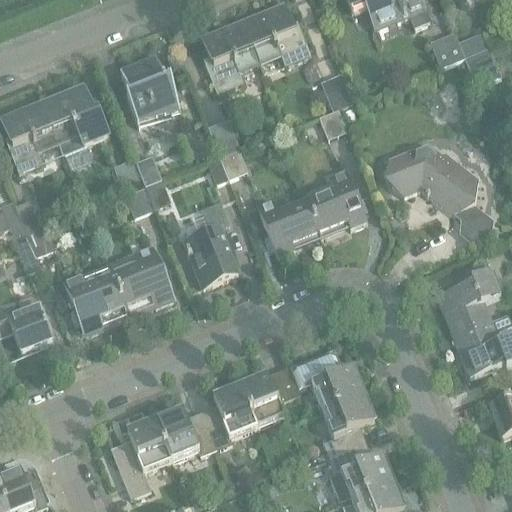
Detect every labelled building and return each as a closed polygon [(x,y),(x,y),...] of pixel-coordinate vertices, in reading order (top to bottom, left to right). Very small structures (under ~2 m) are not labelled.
[(376,35),(410,21),(415,34),(430,28),(418,0),(344,0),(352,18),(367,12),(376,35)] [(244,28),(261,70),(281,62),(285,72),(312,62),(302,36),(295,38),(285,12),(244,28)] [(261,70),(244,28),(203,45),(214,71),(207,74),(218,99),(244,89),(240,78),(261,70)] [(459,48),(465,64),(489,54),(482,37),(459,48)] [(455,38),(442,43),(431,48),(441,74),(465,64),(459,48),(455,38)] [(496,68),(491,58),(489,54),(465,64),(472,79),(496,68)] [(166,89),(157,63),(120,78),(127,96),(130,95),(132,102),(128,104),(128,103),(127,104),(137,130),(170,122),(170,120),(180,117),(171,87),(166,89)] [(501,82),(496,68),(472,79),(477,92),(501,82)] [(342,79),(329,85),(322,87),(334,117),(339,115),(354,108),(342,79)] [(44,109),(65,161),(109,143),(99,117),(95,119),(84,92),(44,109)] [(20,179),(65,161),(44,109),(2,125),(13,152),(9,153),(20,179)] [(357,122),(352,111),(344,115),(348,126),(357,122)] [(339,115),(334,117),(320,122),(328,144),(348,136),(339,115)] [(221,162),(240,155),(241,155),(228,125),(209,133),(221,162)] [(403,202),(404,203),(421,196),(452,220),(455,216),(470,250),(491,242),(492,228),(474,213),(477,186),(445,160),(440,162),(426,151),(388,167),(386,180),(393,185),(392,194),(403,202)] [(229,185),(232,184),(249,177),(240,155),(221,162),(229,185)] [(136,168),(142,185),(145,192),(162,186),(152,162),(136,168)] [(229,185),(221,162),(207,168),(216,190),(229,185)] [(336,197),(308,208),(323,247),(368,229),(362,215),(367,213),(364,205),(359,207),(347,177),(331,184),(336,197)] [(136,224),(153,217),(156,216),(146,192),(126,200),(136,224)] [(323,247),(308,208),(280,219),(275,206),(258,213),(270,242),(266,244),(269,253),(274,251),(279,264),(323,247)] [(27,240),(16,211),(14,207),(3,211),(11,233),(16,245),(27,240)] [(238,281),(234,271),(219,235),(228,232),(220,210),(203,216),(211,238),(184,248),(188,257),(186,258),(188,262),(190,262),(203,295),(238,281)] [(0,237),(11,233),(3,211),(0,212),(0,237)] [(27,240),(36,263),(55,255),(46,232),(27,240)] [(36,263),(27,240),(16,245),(15,245),(29,279),(41,275),(36,263)] [(152,256),(150,252),(142,255),(143,259),(135,262),(108,273),(109,274),(128,322),(129,325),(156,314),(174,306),(167,288),(165,285),(170,283),(167,277),(165,271),(160,272),(153,255),(152,256)] [(104,335),(129,325),(128,322),(109,274),(108,273),(83,284),(64,291),(74,316),(70,318),(72,322),(75,330),(80,329),(81,332),(85,342),(104,335)] [(436,303),(443,320),(447,318),(453,333),(449,334),(452,343),(491,328),(483,307),(500,301),(490,276),(470,284),(472,288),(436,303)] [(0,342),(13,337),(22,359),(52,347),(35,304),(31,302),(21,306),(19,310),(21,314),(9,319),(7,314),(0,317),(0,342)] [(468,383),(496,371),(503,369),(504,372),(511,369),(511,342),(499,347),(491,328),(452,343),(456,352),(460,350),(466,365),(461,367),(468,383)] [(290,373),(299,395),(311,390),(321,417),(363,400),(353,373),(343,377),(334,355),(290,373)] [(240,392),(257,434),(285,422),(280,408),(301,400),(299,395),(290,373),(268,382),(268,381),(240,392)] [(201,419),(216,456),(232,449),(230,445),(257,434),(240,392),(213,403),(217,412),(201,419)] [(363,400),(321,417),(333,445),(323,449),(327,458),(329,464),(366,449),(360,434),(375,428),(363,400)] [(511,405),(490,414),(494,425),(502,445),(511,440),(511,405)] [(155,426),(171,468),(199,457),(201,462),(216,456),(201,419),(186,425),(182,415),(155,426)] [(171,468),(155,426),(127,437),(131,447),(111,455),(131,504),(151,496),(144,479),(171,468)] [(366,449),(329,464),(329,465),(336,480),(340,478),(351,505),(393,488),(382,462),(373,465),(366,449)] [(327,458),(317,462),(320,469),(329,465),(329,464),(327,458)] [(331,471),(329,465),(320,469),(316,470),(320,478),(329,475),(328,473),(331,471)] [(0,480),(0,494),(6,511),(48,511),(40,492),(30,497),(21,476),(5,482),(3,480),(0,480)] [(402,511),(393,488),(351,505),(342,509),(343,511),(402,511)]
